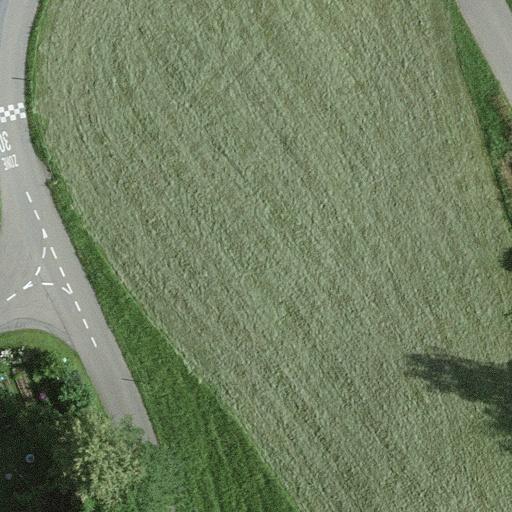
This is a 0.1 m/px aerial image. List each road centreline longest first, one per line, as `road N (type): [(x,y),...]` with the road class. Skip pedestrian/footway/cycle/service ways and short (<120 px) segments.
road 1 (residential): [(59,264),(22,179),(5,113),(1,41),(15,0)]
road 2 (unclassified): [(153,511),(150,487),(59,264)]
